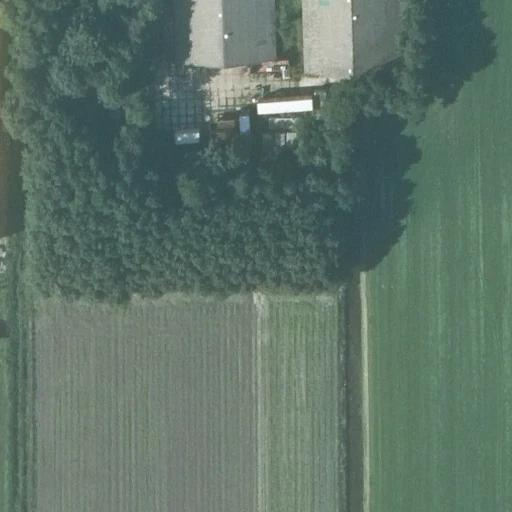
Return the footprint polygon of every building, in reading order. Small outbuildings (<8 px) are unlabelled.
[(277,57),(275,0),(173,0),(175,61),(277,57)] [(405,68),(403,0),(302,0),(304,71),(405,68)] [(246,70),(270,68),(269,57),(246,59),(246,70)] [(263,87),(263,98),(317,97),(317,84),(274,85),(274,87),(263,87)] [(299,104),(270,105),(271,116),(300,116),(299,104)]
